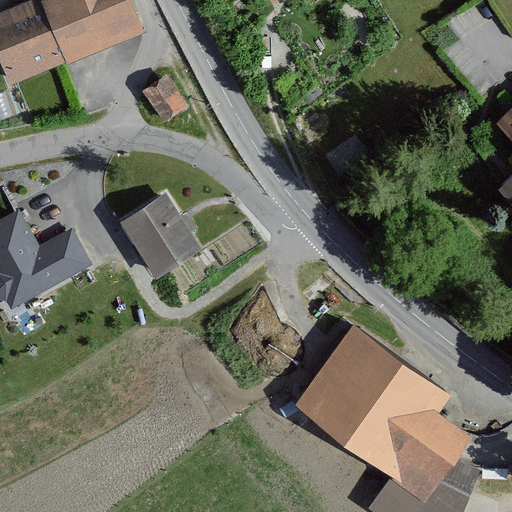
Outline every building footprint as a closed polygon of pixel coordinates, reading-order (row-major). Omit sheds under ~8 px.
[(44,0),(45,0),(0,18),(0,48),(13,79),(139,28),(127,0),(44,0)] [(147,93),(164,119),(183,106),(166,80),(147,93)] [(511,96),(494,114),(511,133),(511,96)] [(164,199),(124,224),(157,275),(197,250),(164,199)] [(19,213),(0,223),(0,298),(7,299),(11,308),(89,265),(71,232),(39,249),(19,213)] [(448,389),(347,317),(287,400),(386,471),(364,502),(377,511),(455,511),(463,502),(430,478),(464,431),(433,409),(448,389)]
